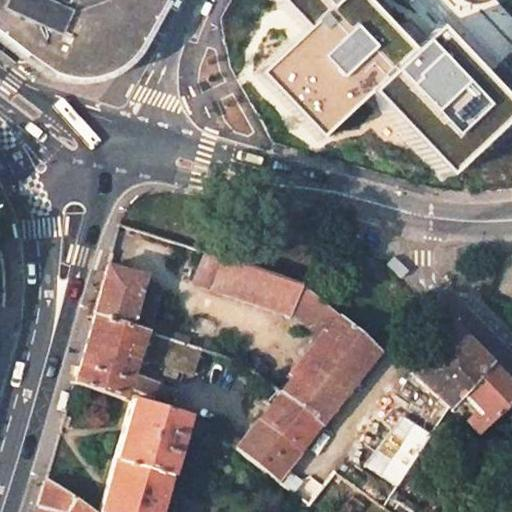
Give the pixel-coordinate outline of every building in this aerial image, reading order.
[(0,0),(0,40),(42,74),(57,79),(58,79),(66,81),(74,82),(83,81),(84,81),(91,80),(96,78),(98,78),(107,75),(112,71),(114,71),(126,61),(126,60),(133,53),(162,2),(158,0),(62,0),(59,6),(45,0),(0,0)] [(275,0),(296,23),(249,66),(316,141),(364,98),(444,186),(511,125),(511,113),(424,16),(395,42),(356,0),(275,0)] [(203,254),(194,282),(290,314),(298,285),(203,254)] [(135,276),(105,267),(91,317),(143,333),(144,333),(158,291),(140,285),(139,283),(135,276)] [(320,304),(298,285),(290,314),(322,339),(338,319),(320,304)] [(143,333),(91,317),(72,383),(121,398),(123,390),(147,398),(151,385),(128,377),(135,358),(143,333)] [(377,350),(338,319),(322,339),(279,394),(318,425),(377,350)] [(487,364),(448,325),(408,374),(425,389),(446,408),(461,393),(487,364)] [(144,333),(143,333),(135,358),(190,374),(198,350),(144,333)] [(511,399),(511,389),(487,364),(461,393),(480,414),(467,425),(470,428),(476,434),(511,399)] [(398,388),(415,401),(425,389),(408,374),(398,388)] [(279,394),(267,385),(252,405),(264,413),(279,394)] [(264,413),(258,421),(297,451),(318,425),(279,394),(264,413)] [(154,511),(182,417),(129,401),(98,511),(154,511)] [(454,424),(441,416),(431,432),(445,442),(450,434),(454,424)] [(275,479),(297,451),(258,421),(235,450),(274,480),(275,479)] [(476,434),(470,428),(464,434),(470,439),(476,434)] [(89,511),(44,481),(37,507),(53,511),(89,511)]
